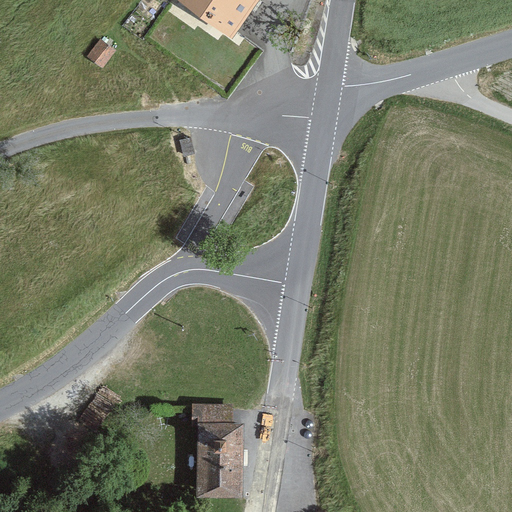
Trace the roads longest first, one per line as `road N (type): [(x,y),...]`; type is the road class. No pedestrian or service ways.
road 1 (tertiary): [(0,401),(93,343),(173,275),(214,270),(298,285)]
road 2 (residential): [(326,99),(120,120),(47,133),(0,152)]
road 3 (tertiary): [(298,285),(260,511)]
road 4 (tertiary): [(511,42),(326,99)]
road 5 (tertiary): [(326,99),(298,285)]
